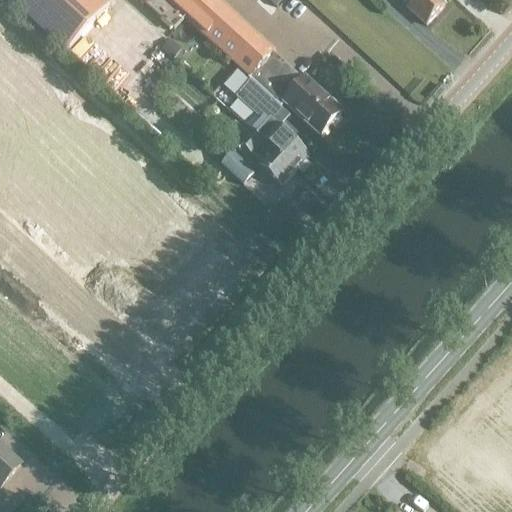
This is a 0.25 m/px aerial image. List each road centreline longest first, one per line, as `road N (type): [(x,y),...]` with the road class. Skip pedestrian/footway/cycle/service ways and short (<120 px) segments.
road 1 (tertiary): [(91,511),(511,44)]
road 2 (secondary): [(308,511),(511,284)]
road 3 (unknown): [(428,135),(318,41),(278,35),(236,0)]
